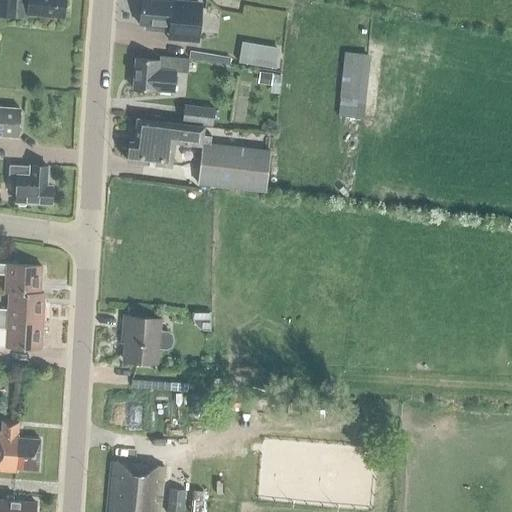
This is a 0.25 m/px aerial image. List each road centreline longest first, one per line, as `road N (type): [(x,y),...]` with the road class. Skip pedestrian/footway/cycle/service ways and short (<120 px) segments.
road 1 (unclassified): [(68,511),(85,243)]
road 2 (unclassified): [(85,243),(99,0)]
